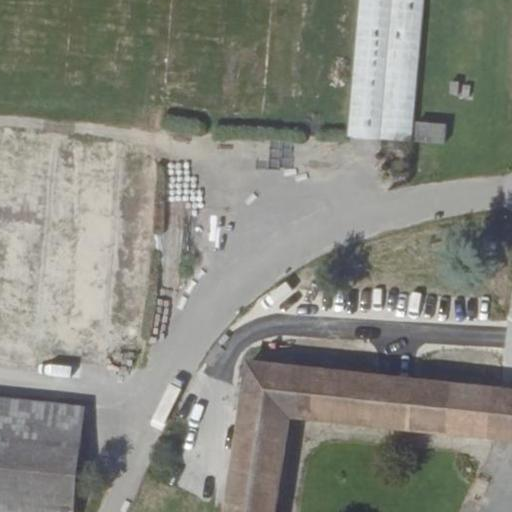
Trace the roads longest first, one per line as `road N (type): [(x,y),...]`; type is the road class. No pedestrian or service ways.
road 1 (residential): [(169,375),(0,369)]
road 2 (residential): [(112,511),(169,375)]
